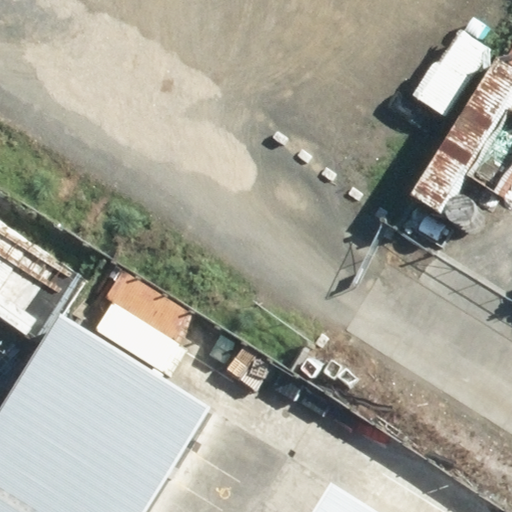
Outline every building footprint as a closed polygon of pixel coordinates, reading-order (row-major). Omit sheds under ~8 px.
[(104,0),(103,31),(228,38),(229,0),(104,0)] [(245,0),(240,115),(354,122),(361,0),(245,0)] [(511,131),(511,68),(430,195),(459,213),(511,131)] [(0,201),(0,317),(41,349),(97,275),(0,201)] [(0,511),(177,511),(248,398),(97,306),(0,463),(0,511)] [(418,511),(370,481),(350,511),(418,511)]
